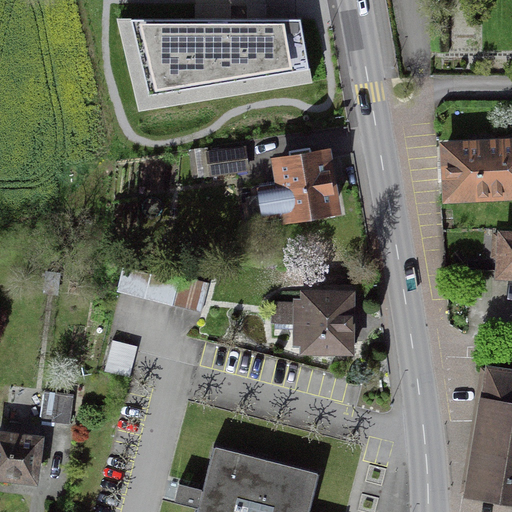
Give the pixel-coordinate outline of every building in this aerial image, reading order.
[(150,97),(310,71),(300,19),(217,20),(130,21),(150,97)] [(511,144),(443,148),(446,199),(511,195),(511,144)] [(243,169),(243,171),(245,170),(242,150),(240,150),(240,151),(207,156),(210,174),(243,169)] [(285,212),(285,217),(332,210),(324,157),(277,165),(281,189),(258,192),(262,216),(285,212)] [(511,275),(511,237),(493,236),(493,238),(501,238),(499,275),(511,275)] [(199,315),(207,285),(124,264),(116,293),(199,315)] [(350,330),(349,330),(349,296),(303,296),(303,306),(294,306),(293,340),(303,341),(302,352),(348,352),(348,348),(350,348),(355,343),(355,335),(350,330)] [(132,360),(135,348),(111,341),(108,354),(132,360)] [(511,374),(487,370),(467,495),(511,502),(511,374)] [(43,419),(69,422),(73,390),(46,389),(43,419)] [(11,480),(11,478),(32,480),(34,467),(41,467),(43,451),(36,450),(37,441),(15,438),(18,419),(0,417),(0,479),(6,480),(11,480)] [(308,511),(319,473),(212,446),(201,490),(177,484),(173,501),(196,507),(195,511),(308,511)]
